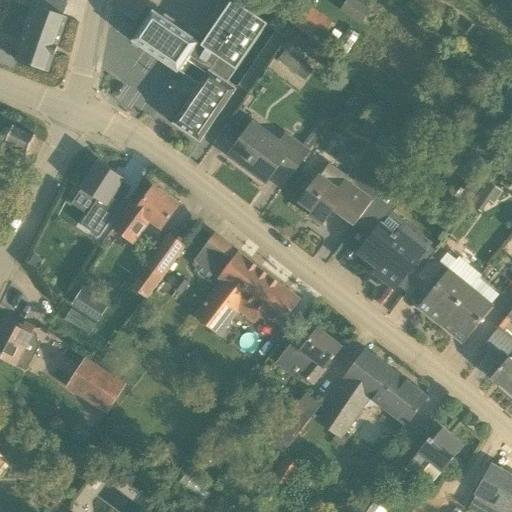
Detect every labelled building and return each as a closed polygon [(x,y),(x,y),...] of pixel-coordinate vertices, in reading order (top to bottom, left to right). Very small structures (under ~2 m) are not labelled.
[(49,71),(67,18),(63,17),(67,4),(56,0),(37,0),(35,7),(16,60),(49,71)] [(228,81),(268,24),(232,0),(202,45),(198,43),(199,42),(197,41),(197,42),(154,12),(154,11),(153,10),(131,42),(133,43),(133,42),(177,71),(176,72),(177,73),(179,71),(199,85),(172,124),(200,143),(237,88),(228,81)] [(255,0),(275,13),(283,0),(255,0)] [(376,10),(361,0),(352,0),(345,11),(365,25),(376,10)] [(316,42),(331,20),(307,3),(292,25),(316,42)] [(276,60),(294,73),(302,62),(298,60),(302,53),(286,42),(281,48),(283,49),(276,60)] [(0,43),(0,59),(11,62),(14,46),(0,43)] [(28,154),(36,137),(34,137),(35,135),(13,125),(5,127),(3,128),(0,135),(0,136),(0,137),(4,145),(26,155),(27,153),(28,154)] [(291,175),(310,150),(303,145),(285,132),(277,145),(250,125),(228,156),(265,184),(278,166),(291,175)] [(373,200),(351,183),(353,180),(329,163),(300,202),(313,212),(310,216),(322,225),(333,209),(355,225),(373,200)] [(117,189),(94,174),(77,200),(93,210),(75,236),(93,247),(115,214),(105,208),(117,189)] [(468,202),(480,210),(487,199),(493,203),(502,189),(483,178),(468,202)] [(154,187),(139,206),(131,201),(112,230),(134,245),(149,222),(159,229),(178,206),(154,187)] [(395,235),(381,224),(359,253),(378,268),(375,272),(395,288),(429,244),(404,224),(395,235)] [(161,279),(185,245),(167,233),(144,267),(130,286),(147,298),(161,279)] [(214,289),(214,290),(240,253),(214,234),(190,265),(202,274),(201,276),(213,285),(218,279),(220,281),(214,289)] [(476,234),(471,248),(486,253),(491,239),(476,234)] [(301,299),(240,253),(214,290),(214,289),(193,317),(220,336),(240,309),(248,316),(255,307),(281,326),(288,315),(301,299)] [(459,257),(449,269),(418,307),(441,326),(462,300),(472,289),(480,279),(479,278),(482,275),(459,257)] [(70,304),(97,322),(107,305),(80,288),(70,304)] [(493,306),(492,305),(472,289),(462,300),(441,326),(463,343),(493,306)] [(3,321),(0,325),(0,356),(15,365),(26,370),(34,356),(23,350),(34,328),(25,324),(21,331),(3,321)] [(313,383),(324,368),(325,369),(341,347),(317,329),(311,337),(301,330),(276,363),(277,364),(279,361),(289,369),(294,362),(305,370),(302,375),(313,383)] [(339,384),(317,424),(342,439),(365,397),(404,428),(428,397),(365,349),(353,365),(339,384)] [(511,395),(511,353),(491,378),(511,395)] [(107,413),(125,384),(83,357),(65,387),(107,413)] [(282,452),(321,405),(307,393),(267,440),(282,452)] [(430,438),(405,466),(417,476),(422,470),(434,481),(441,472),(442,472),(451,461),(464,446),(443,428),(433,440),(430,438)] [(285,459),(272,478),(281,484),(294,464),(285,459)] [(468,509),(474,511),(511,511),(511,474),(492,463),(475,492),(477,494),(468,509)] [(221,489),(212,503),(205,511),(233,511),(240,501),(221,489)] [(443,511),(447,503),(426,496),(420,511),(443,511)]
